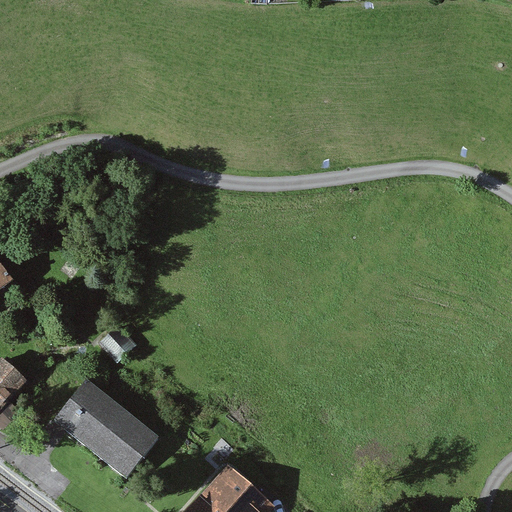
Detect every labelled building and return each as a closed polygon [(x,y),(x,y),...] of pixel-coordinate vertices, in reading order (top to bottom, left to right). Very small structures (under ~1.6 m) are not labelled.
[(0,290),(9,282),(0,272),(0,290)] [(138,349),(119,329),(98,349),(117,369),(138,349)] [(0,363),(0,413),(25,388),(0,363)] [(84,383),(50,425),(122,483),(156,441),(84,383)] [(273,511),(224,467),(183,511),(273,511)]
